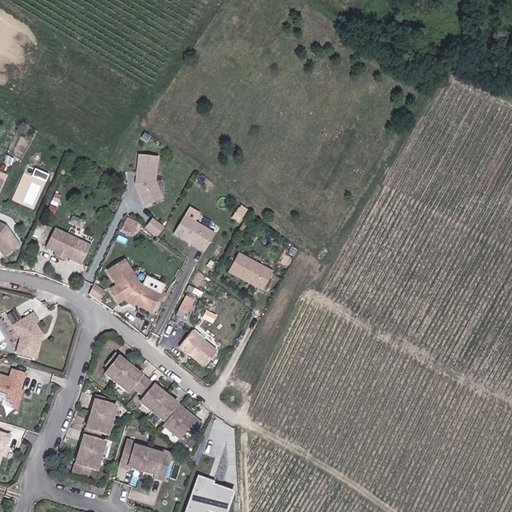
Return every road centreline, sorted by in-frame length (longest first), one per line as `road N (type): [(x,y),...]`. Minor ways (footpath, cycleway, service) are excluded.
road 1 (residential): [(102,311),(32,483)]
road 2 (residential): [(102,311),(227,413)]
